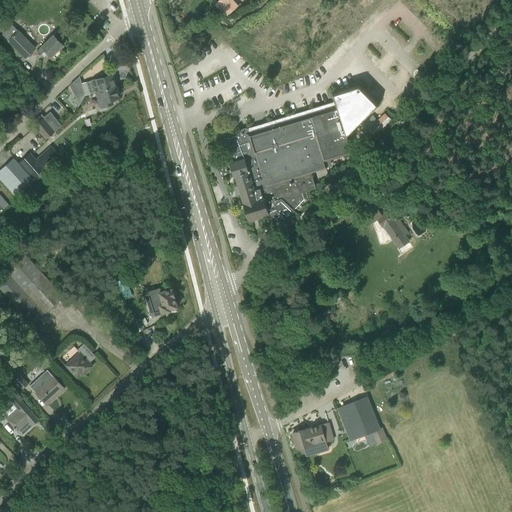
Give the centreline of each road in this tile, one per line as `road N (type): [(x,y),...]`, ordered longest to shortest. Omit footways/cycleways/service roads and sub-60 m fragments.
road 1 (unclassified): [(220,299),(511,17)]
road 2 (residential): [(0,502),(220,299)]
road 3 (primary): [(220,299),(139,11)]
road 4 (track): [(278,423),(337,399),(511,295)]
road 5 (residential): [(139,11),(0,141)]
road 6 (primary): [(220,299),(219,331),(247,436)]
road 7 (primary): [(267,427),(237,325),(220,299)]
